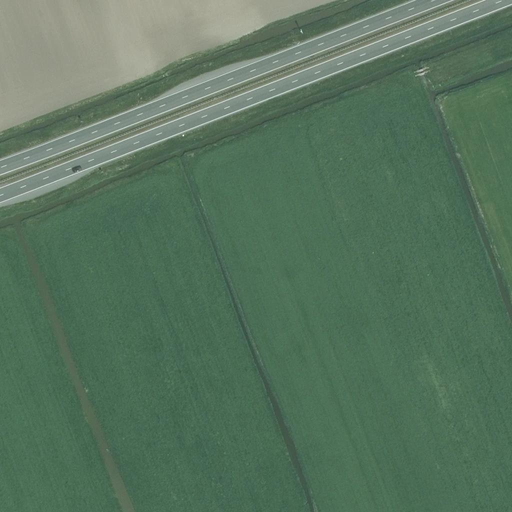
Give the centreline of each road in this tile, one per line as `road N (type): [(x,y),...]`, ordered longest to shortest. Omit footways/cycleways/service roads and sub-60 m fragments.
road 1 (trunk): [(0,195),(505,0)]
road 2 (trunk): [(437,0),(0,168)]
